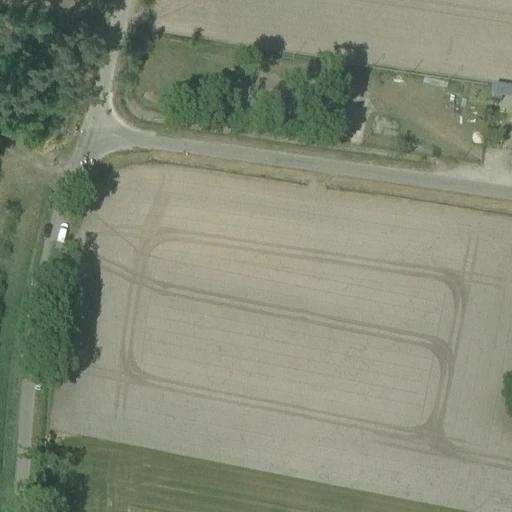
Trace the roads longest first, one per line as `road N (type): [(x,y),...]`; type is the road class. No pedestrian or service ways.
road 1 (unclassified): [(511,194),(92,132)]
road 2 (unclassified): [(19,511),(40,285),(64,182),(92,132)]
road 3 (unclassified): [(92,132),(122,0)]
